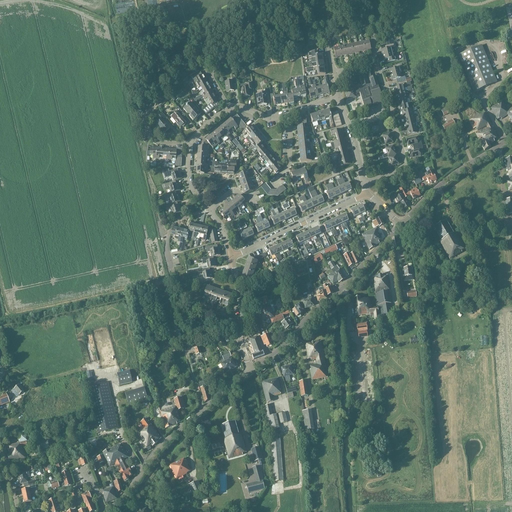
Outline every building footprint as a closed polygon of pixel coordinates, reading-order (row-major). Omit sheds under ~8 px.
[(390,45),(385,46),(385,49),(381,50),(382,55),(395,52),(392,41),(389,42),(390,45)] [(474,92),(497,83),(481,46),(458,55),(474,92)] [(312,63),(313,63),(316,63),(323,62),(323,55),(316,56),(315,52),(308,53),(308,55),(308,59),(311,58),(311,59),(312,63)] [(397,60),(395,52),(382,55),(383,61),(386,60),(387,63),(397,60)] [(324,68),(323,62),(316,63),(313,63),(314,67),(306,69),(306,71),(324,68)] [(390,75),(400,73),(399,70),(401,70),(400,67),(402,67),(401,64),(397,65),(397,68),(389,70),(390,75)] [(354,76),(347,78),(349,86),(352,85),(352,86),(348,88),(349,90),(345,92),(347,100),(356,98),(355,94),(360,93),(364,108),(370,106),(371,108),(376,107),(376,104),(382,102),(380,96),(381,96),(376,76),(371,78),(369,70),(364,72),(365,75),(359,77),(361,84),(354,86),(353,84),(357,84),(354,76)] [(195,84),(197,86),(206,81),(203,75),(202,76),(200,72),(192,77),(193,81),(196,79),(198,82),(195,84)] [(401,78),(400,73),(390,75),(391,80),(398,79),(398,82),(405,80),(405,77),(401,78)] [(234,91),(233,84),(237,83),(236,77),(232,77),(232,80),(225,81),(226,92),(234,91)] [(329,93),(325,80),(323,80),(325,86),(321,88),(323,95),(329,93)] [(209,87),(206,81),(197,86),(198,89),(201,87),(203,90),(209,87)] [(248,90),(252,90),(251,83),(246,84),(246,87),(241,88),(243,97),(249,96),(248,90)] [(299,85),(297,85),(299,97),(306,96),(305,89),(300,89),(299,85)] [(308,89),(310,99),(317,97),(313,85),(311,86),(312,88),(308,89)] [(323,95),(321,88),(316,89),(315,85),(313,85),(317,97),(323,95)] [(395,91),(395,94),(405,92),(404,88),(406,87),(405,85),(393,88),(394,91),(395,91)] [(213,92),(209,87),(203,90),(204,94),(202,95),(203,98),(213,92)] [(287,89),(285,90),(287,104),(294,103),(293,98),(292,96),(292,94),(288,94),(287,92),(287,89)] [(266,98),(269,97),(268,90),(262,91),(263,94),(256,95),(257,99),(258,99),(259,106),(267,105),(266,98)] [(203,98),(204,100),(208,106),(210,103),(214,108),(215,108),(219,105),(217,102),(218,102),(216,98),(213,92),(203,98)] [(405,96),(405,92),(395,94),(396,97),(395,97),(396,100),(408,97),(412,96),(412,94),(405,96)] [(274,106),(281,105),(279,95),(275,96),(274,94),(272,94),(274,106)] [(409,99),(408,97),(396,100),(397,103),(398,103),(398,106),(407,104),(406,100),(409,99)] [(511,122),(511,107),(508,111),(501,101),(497,104),(498,106),(495,108),(494,106),(491,108),(497,120),(501,118),(501,119),(507,115),(511,122)] [(386,113),(383,102),(382,102),(376,104),(376,107),(379,115),(386,113)] [(197,116),(200,114),(191,103),(187,107),(187,106),(186,107),(183,109),(193,121),(198,117),(197,116)] [(411,109),(414,108),(413,106),(408,108),(407,104),(398,106),(399,109),(398,109),(399,112),(402,112),(408,110),(411,109)] [(185,116),(183,114),(178,107),(175,109),(177,112),(171,117),(180,128),(186,123),(183,119),(183,118),(185,116)] [(404,117),(413,115),(412,111),(417,110),(416,108),(414,108),(411,109),(408,110),(402,112),(402,115),(403,115),(404,117)] [(322,112),(325,119),(329,118),(330,122),(332,121),(329,110),(322,112)] [(163,134),(170,128),(164,122),(167,119),(162,112),(158,115),(162,120),(156,125),(163,134)] [(322,112),(316,114),(320,125),(322,125),(321,123),(326,122),(325,119),(322,112)] [(493,140),(497,138),(494,132),(495,132),(485,113),(469,121),(473,129),(476,128),(477,131),(486,126),(487,127),(475,133),(484,151),(491,147),(489,144),(494,142),(493,140)] [(320,125),(316,114),(310,116),(312,123),(313,127),(320,125)] [(404,120),(404,123),(417,120),(417,121),(419,120),(418,118),(414,119),(413,115),(404,117),(404,120)] [(238,125),(237,124),(235,122),(234,120),(232,118),(231,119),(230,119),(225,123),(231,129),(233,127),(235,129),(238,127),(236,126),(238,125)] [(419,120),(417,121),(417,120),(404,123),(405,127),(406,126),(407,129),(416,127),(415,123),(417,122),(417,123),(420,122),(419,120)] [(444,131),(455,125),(452,120),(446,123),(447,124),(442,126),(444,131)] [(225,123),(220,128),(228,136),(230,134),(228,132),(231,129),(225,123)] [(249,136),(255,131),(256,130),(253,127),(252,128),(251,126),(242,133),(244,135),(246,133),(249,136)] [(417,131),(416,127),(407,129),(407,132),(407,136),(417,133),(420,132),(419,130),(417,131)] [(228,136),(220,128),(215,132),(221,138),(223,135),(225,138),(228,136)] [(336,138),(343,137),(341,129),(331,132),(331,136),(336,135),(336,138)] [(251,143),(259,136),(255,131),(249,136),(251,139),(249,141),(251,143)] [(221,138),(215,132),(211,136),(218,144),(220,143),(218,140),(221,138)] [(309,136),(309,132),(297,134),(298,141),(305,140),(305,136),(309,136)] [(385,145),(393,142),(390,133),(382,136),(385,145)] [(218,144),(211,136),(206,140),(204,139),(201,142),(206,145),(208,143),(211,146),(213,144),(215,146),(218,144)] [(251,143),(252,145),(255,148),(261,144),(263,141),(259,136),(251,143)] [(337,142),(333,143),(330,143),(331,147),(334,146),(345,143),(343,137),(336,138),(337,142)] [(415,144),(415,147),(422,146),(421,140),(417,141),(416,137),(406,140),(408,146),(415,144)] [(206,145),(201,142),(200,148),(195,147),(195,154),(198,154),(209,155),(209,152),(206,152),(206,145)] [(347,150),(345,143),(334,146),(334,147),(331,147),(332,150),(335,149),(335,150),(339,149),(340,152),(347,150)] [(261,144),(255,148),(252,151),(253,151),(252,152),(252,153),(254,155),(255,155),(258,153),(259,154),(265,149),(261,144)] [(385,148),(388,157),(396,155),(393,146),(385,148)] [(423,151),(422,146),(415,147),(416,151),(409,152),(411,159),(421,156),(420,152),(423,151)] [(310,150),(310,147),(299,148),(300,155),(307,154),(306,151),(310,150)] [(182,150),(170,149),(169,160),(176,161),(176,158),(176,157),(176,156),(182,156),(182,151),(182,150)] [(259,158),(261,161),(269,154),(265,149),(259,154),(261,156),(259,158)] [(337,156),(338,160),(349,157),(347,150),(340,152),(341,155),(337,156)] [(273,159),(269,154),(261,161),(262,163),(265,161),(267,164),(273,159)] [(399,164),(396,155),(388,157),(391,167),(399,164)] [(350,164),(349,157),(338,160),(338,163),(343,162),(343,166),(350,164)] [(277,164),(273,159),(267,164),(269,166),(267,168),(269,171),(277,164)] [(230,164),(228,163),(227,174),(234,175),(234,167),(236,167),(236,162),(231,161),(230,164)] [(282,169),(277,164),(269,171),(271,173),(273,171),(276,174),(282,169)] [(305,168),(298,171),(300,177),(303,176),(304,180),(308,179),(305,168)] [(425,170),(427,173),(425,174),(426,176),(422,178),(424,181),(426,179),(429,184),(436,180),(433,174),(431,171),(430,171),(428,168),(425,170)] [(177,169),(169,172),(169,170),(165,171),(166,173),(167,178),(172,176),(173,182),(175,181),(182,179),(179,172),(178,172),(177,169)] [(237,175),(239,181),(247,179),(246,175),(249,174),(248,171),(237,175)] [(300,177),(298,171),(291,173),(294,183),(298,182),(296,178),(300,177)] [(345,185),(342,178),(340,179),(346,192),(351,190),(348,183),(345,185)] [(248,182),(247,179),(239,181),(242,187),(252,184),(251,181),(248,182)] [(346,192),(340,179),(337,180),(340,187),(337,188),(340,195),(346,192)] [(169,188),(171,193),(176,192),(180,191),(177,183),(176,184),(175,181),(173,182),(163,185),(165,190),(169,188)] [(255,186),(254,183),(252,184),(242,187),(244,194),(251,191),(250,187),(255,186)] [(334,190),(331,183),(328,184),(335,198),(340,195),(337,188),(334,190)] [(326,194),(324,195),(325,198),(327,197),(329,200),(335,198),(328,184),(325,186),(329,192),(326,194)] [(420,196),(416,190),(416,188),(406,194),(403,187),(399,189),(405,198),(408,197),(407,196),(410,195),(413,200),(420,196)] [(314,189),(311,190),(318,205),(324,202),(321,196),(318,197),(315,190),(314,191),(314,189)] [(318,205),(311,190),(310,191),(311,192),(309,193),(312,200),(310,201),(313,208),(318,205)] [(409,206),(405,199),(404,199),(401,194),(400,191),(394,195),(395,197),(396,198),(395,198),(398,203),(400,202),(404,209),(409,206)] [(176,192),(171,193),(164,196),(166,200),(170,199),(171,204),(177,202),(177,203),(180,202),(178,194),(177,195),(176,192)] [(239,195),(234,199),(241,208),(242,209),(245,207),(241,203),(244,201),(239,195)] [(304,196),(301,197),(307,210),(313,208),(310,201),(307,203),(304,196)] [(307,210),(301,197),(298,199),(301,205),(299,206),(302,213),(307,210)] [(241,208),(234,199),(229,203),(234,209),(237,207),(239,210),(241,212),(243,210),(241,208)] [(177,202),(171,204),(165,206),(167,211),(171,210),(173,215),(182,212),(179,205),(178,205),(177,203),(177,202)] [(234,209),(229,203),(224,208),(231,216),(232,217),(235,216),(231,212),(234,209)] [(365,212),(362,205),(356,208),(363,222),(365,221),(362,214),(365,212)] [(274,226),(280,223),(277,217),(274,210),(272,206),(269,207),(271,211),(274,218),(271,219),(274,226)] [(231,216),(224,208),(219,212),(224,218),(227,216),(231,221),(233,219),(231,216)] [(262,208),(259,209),(254,212),(257,218),(261,224),(264,231),(270,228),(267,221),(263,223),(261,216),(259,213),(264,211),(262,208)] [(363,222),(356,208),(351,210),(354,217),(356,216),(360,223),(363,222)] [(277,209),(274,210),(277,217),(280,223),(285,220),(282,214),(279,215),(277,209)] [(294,209),(290,210),(288,211),(291,218),(297,215),(294,209)] [(291,218),(288,211),(282,214),(285,220),(291,218)] [(345,215),(340,217),(343,224),(348,221),(345,215)] [(343,224),(340,217),(334,220),(337,226),(340,225),(343,231),(345,230),(344,226),(342,224),(343,224)] [(264,231),(261,224),(257,218),(255,219),(258,225),(255,227),(258,233),(264,231)] [(380,218),(375,220),(372,222),(375,228),(378,226),(379,227),(384,225),(380,218)] [(242,241),(248,238),(245,232),(244,229),(242,225),(240,222),(239,219),(233,222),(235,225),(238,224),(239,226),(237,227),(239,230),(241,230),(242,233),(240,234),(239,232),(235,234),(238,240),(241,239),(242,241)] [(329,222),(334,235),(337,233),(334,228),(337,226),(334,220),(329,222)] [(461,251),(465,249),(456,233),(453,234),(446,221),(434,228),(442,241),(440,242),(450,259),(462,252),(461,251)] [(334,235),(329,222),(323,225),(325,228),(323,229),(324,232),(326,232),(327,233),(330,232),(331,233),(332,236),(334,235)] [(190,224),(188,231),(188,232),(187,236),(193,238),(196,225),(190,224)] [(251,229),(248,230),(245,224),(242,225),(244,229),(245,232),(248,238),(254,235),(251,229)] [(199,239),(200,235),(202,226),(196,225),(193,238),(199,239)] [(204,227),(202,226),(200,235),(204,236),(203,240),(205,241),(207,232),(208,232),(210,226),(204,225),(204,227)] [(321,234),(318,227),(312,230),(319,245),(321,245),(320,241),(317,235),(321,234)] [(175,236),(174,238),(175,239),(178,240),(177,242),(180,242),(183,230),(177,228),(176,230),(173,229),(172,235),(175,236)] [(378,242),(381,240),(375,228),(362,235),(369,250),(375,247),(374,246),(379,243),(378,242)] [(188,231),(183,230),(180,242),(182,243),(183,240),(186,241),(187,236),(188,232),(188,231)] [(319,245),(312,230),(307,233),(310,239),(313,237),(316,243),(317,246),(319,245)] [(307,233),(301,235),(308,250),(309,249),(310,248),(307,240),(310,239),(307,233)] [(308,250),(301,235),(296,238),(299,244),(302,242),(306,251),(308,250)] [(290,240),(285,243),(288,249),(293,247),(290,240)] [(288,249),(285,243),(279,245),(282,252),(288,249)] [(211,252),(212,257),(213,257),(220,256),(219,248),(218,248),(217,245),(205,248),(206,253),(211,252)] [(282,252),(279,245),(274,248),(279,260),(282,259),(280,256),(279,253),(282,252)] [(335,246),(323,251),(325,254),(330,252),(331,253),(337,250),(335,246)] [(279,260),(274,248),(268,251),(271,257),(274,255),(276,258),(277,261),(279,260)] [(354,264),(359,262),(354,252),(350,254),(354,264)] [(316,264),(323,259),(320,254),(312,259),(316,264)] [(349,267),(354,264),(350,258),(349,258),(347,254),(343,256),(349,267)] [(212,257),(201,259),(202,264),(207,263),(208,269),(209,269),(216,267),(215,260),(214,260),(213,257),(212,257)] [(272,270),(265,257),(245,266),(251,279),(272,270)] [(345,278),(337,266),(335,267),(331,260),(326,263),(331,270),(333,274),(338,281),(339,283),(345,278)] [(409,279),(412,278),(410,267),(403,268),(405,277),(409,276),(409,279)] [(208,269),(197,271),(199,276),(203,275),(204,280),(213,279),(211,271),(210,271),(209,269),(208,269)] [(332,284),(338,281),(333,274),(331,270),(326,273),(327,275),(328,275),(329,277),(328,277),(332,284)] [(380,318),(390,316),(389,309),(390,308),(390,304),(391,304),(389,293),(390,293),(389,291),(390,291),(387,275),(382,276),(381,275),(378,276),(377,277),(373,278),(375,294),(377,306),(378,306),(380,318)] [(327,296),(333,293),(331,286),(327,288),(326,285),(323,286),(327,296)] [(207,299),(209,300),(213,288),(207,286),(204,294),(204,295),(207,295),(208,295),(207,299)] [(215,289),(213,288),(209,300),(211,300),(212,296),(217,298),(219,290),(219,289),(216,288),(215,289)] [(318,302),(327,299),(325,291),(324,291),(324,288),(318,290),(320,296),(316,297),(318,302)] [(225,292),(219,290),(217,298),(221,299),(219,303),(221,304),(225,292)] [(232,295),(225,292),(221,304),(223,305),(225,301),(229,302),(232,295)] [(360,299),(360,297),(353,299),(355,316),(369,314),(370,314),(374,313),(374,320),(379,319),(377,307),(371,308),(371,306),(370,306),(369,299),(365,300),(365,298),(360,299)] [(305,309),(314,306),(311,298),(302,301),(305,309)] [(301,311),(303,310),(298,304),(295,306),(296,308),(292,310),(296,317),(302,313),(301,311)] [(275,317),(273,312),(275,311),(273,307),(270,309),(269,305),(258,308),(262,321),(270,318),(275,317)] [(283,317),(282,314),(275,317),(270,318),(272,323),(280,321),(282,323),(281,324),(285,329),(292,324),(288,319),(284,321),(283,317)] [(358,336),(368,335),(366,323),(356,325),(358,336)] [(219,334),(216,336),(217,338),(215,339),(219,346),(224,343),(221,336),(220,337),(219,334)] [(267,347),(272,345),(268,334),(261,337),(264,345),(266,345),(267,347)] [(246,340),(251,352),(253,360),(264,356),(257,336),(246,340)] [(160,349),(161,352),(162,352),(169,350),(168,346),(169,346),(168,342),(161,344),(162,348),(160,349)] [(327,377),(321,342),(305,344),(307,359),(311,359),(311,360),(316,360),(317,365),(310,366),(311,370),(310,370),(312,380),(324,378),(325,382),(328,381),(327,377)] [(236,368),(231,358),(227,361),(226,359),(231,357),(229,352),(221,356),(224,360),(225,361),(224,361),(224,362),(220,364),(221,365),(218,366),(220,370),(222,368),(225,373),(236,368)] [(284,377),(294,374),(294,372),(292,372),(290,366),(281,368),(284,377)] [(119,385),(132,383),(129,371),(117,374),(119,385)] [(291,392),(298,391),(294,377),(287,378),(291,392)] [(272,396),(280,394),(280,390),(278,378),(261,382),(266,403),(273,401),(272,396)] [(299,382),(301,397),(308,396),(306,381),(299,382)] [(199,384),(199,386),(205,402),(209,399),(204,382),(199,384)] [(108,383),(90,387),(88,387),(98,433),(118,428),(108,383)] [(24,390),(20,384),(14,389),(19,395),(23,391),(24,390)] [(128,405),(147,399),(144,388),(125,394),(128,405)] [(0,406),(4,405),(9,403),(6,394),(2,396),(0,397),(0,406)] [(180,397),(174,399),(176,406),(160,411),(165,429),(177,424),(176,422),(180,421),(177,411),(184,409),(180,397)] [(274,481),(283,481),(279,428),(276,415),(272,415),(270,405),(263,406),(270,435),(274,481)] [(302,411),(305,431),(314,430),(311,410),(302,411)] [(280,424),(287,422),(285,412),(278,414),(280,424)] [(146,418),(140,422),(143,427),(139,430),(140,431),(136,434),(147,449),(148,450),(149,451),(150,449),(150,448),(149,447),(151,446),(152,446),(157,443),(156,442),(161,439),(146,418)] [(234,422),(222,426),(226,439),(223,440),(228,459),(242,455),(242,453),(246,452),(241,435),(238,435),(234,422)] [(9,462),(26,458),(23,447),(27,446),(26,445),(29,444),(29,443),(30,442),(30,441),(28,442),(27,440),(31,439),(30,434),(26,435),(25,431),(16,433),(18,444),(9,446),(9,450),(8,450),(9,455),(7,455),(9,462)] [(96,445),(95,438),(88,440),(89,447),(96,445)] [(39,451),(49,449),(46,440),(37,442),(39,451)] [(120,444),(111,448),(116,457),(115,457),(118,462),(115,463),(115,464),(118,470),(127,465),(124,459),(127,457),(122,447),(121,448),(120,444)] [(111,448),(109,450),(103,453),(110,466),(115,464),(115,463),(118,462),(115,457),(116,457),(111,448)] [(258,448),(251,450),(255,463),(262,461),(258,448)] [(85,458),(84,456),(79,457),(82,466),(88,464),(85,457),(85,458)] [(186,473),(190,471),(184,459),(170,465),(176,479),(186,474),(186,473)] [(132,476),(127,465),(118,470),(124,482),(129,479),(128,478),(132,476)] [(62,473),(61,473),(63,480),(69,478),(68,476),(70,476),(69,473),(67,473),(67,472),(66,472),(66,470),(65,469),(62,470),(61,471),(62,473)] [(28,482),(27,481),(27,478),(30,478),(29,471),(25,472),(18,474),(20,484),(26,483),(26,486),(35,485),(35,483),(29,484),(28,482)] [(69,478),(63,480),(66,487),(71,485),(71,484),(72,483),(71,480),(70,481),(69,478)] [(117,493),(122,491),(118,480),(113,482),(117,493)] [(246,486),(248,493),(265,488),(263,480),(257,482),(258,483),(246,486)] [(198,481),(188,485),(192,494),(202,490),(198,481)] [(106,503),(117,499),(113,488),(102,491),(103,494),(106,503)] [(88,511),(90,511),(94,511),(89,499),(91,498),(88,492),(81,495),(88,511)] [(35,495),(35,494),(30,495),(23,497),(24,503),(31,502),(31,498),(36,497),(35,497),(39,496),(39,494),(35,495)] [(48,501),(50,508),(56,506),(55,503),(57,503),(56,500),(54,501),(54,499),(48,501)]
